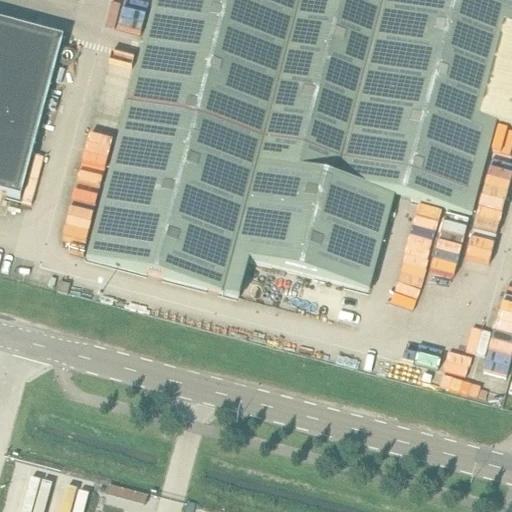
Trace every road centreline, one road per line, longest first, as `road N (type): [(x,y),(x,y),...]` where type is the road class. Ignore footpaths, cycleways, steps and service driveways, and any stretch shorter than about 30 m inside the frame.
road 1 (unclassified): [(313,422),(0,340)]
road 2 (unclassified): [(313,422),(511,475)]
